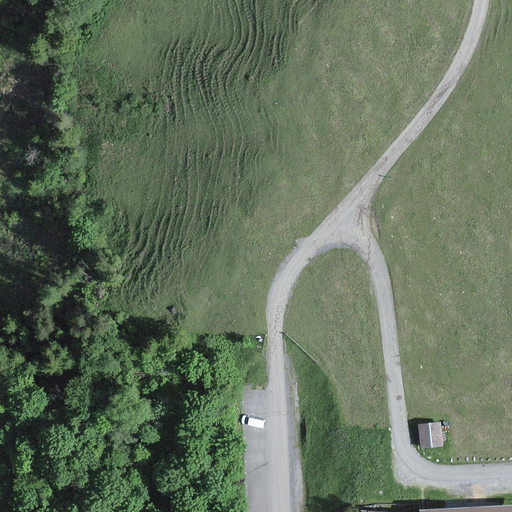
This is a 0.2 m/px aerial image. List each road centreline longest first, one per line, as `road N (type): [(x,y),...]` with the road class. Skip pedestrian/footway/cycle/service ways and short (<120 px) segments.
road 1 (residential): [(345,222),(373,242),(383,273),(403,443),(415,463),(437,473),(511,478)]
road 2 (unclassified): [(293,511),(285,301),(302,257),(345,222)]
road 3 (unclassified): [(345,222),(458,84),(486,0)]
